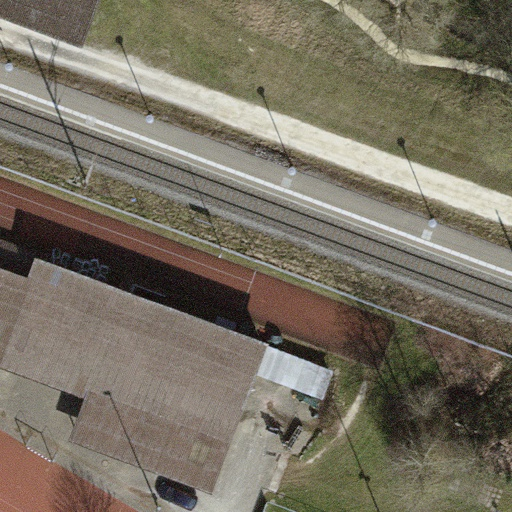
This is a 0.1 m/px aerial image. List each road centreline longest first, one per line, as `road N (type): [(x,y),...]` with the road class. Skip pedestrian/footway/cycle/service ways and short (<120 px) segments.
road 1 (track): [(511,221),(104,76),(0,26)]
road 2 (track): [(441,511),(312,464),(262,465),(241,511)]
